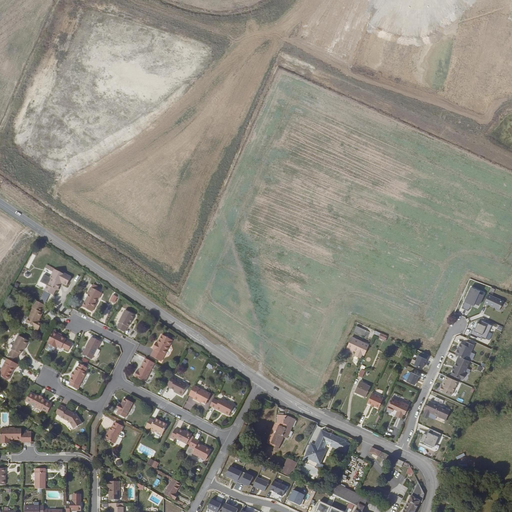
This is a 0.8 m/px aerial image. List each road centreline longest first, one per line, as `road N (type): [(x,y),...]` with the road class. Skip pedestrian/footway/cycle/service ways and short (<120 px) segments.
road 1 (tertiary): [(258,379),(0,202)]
road 2 (tertiary): [(401,453),(258,379)]
road 3 (residential): [(401,453),(457,320)]
road 4 (residential): [(26,449),(26,457),(87,462),(95,511)]
